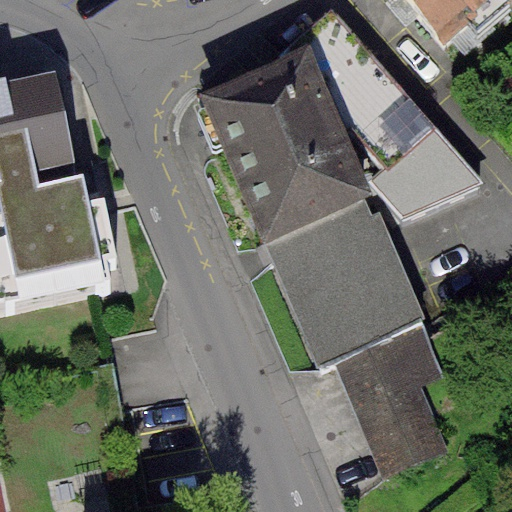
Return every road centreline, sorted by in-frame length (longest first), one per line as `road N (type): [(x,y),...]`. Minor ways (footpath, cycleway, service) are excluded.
road 1 (residential): [(304,511),(127,71)]
road 2 (residential): [(127,71),(273,0)]
